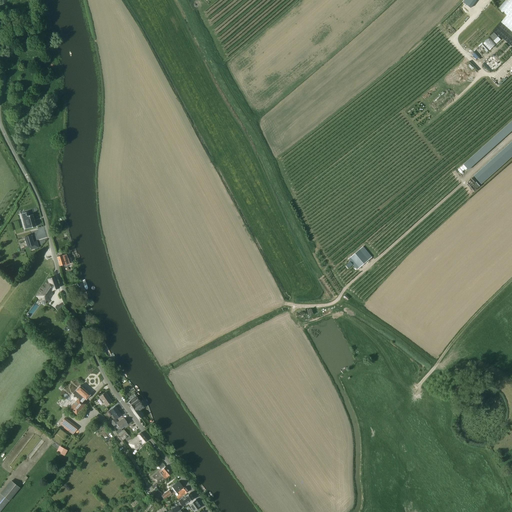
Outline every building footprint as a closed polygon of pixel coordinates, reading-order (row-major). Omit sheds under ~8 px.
[(503,12),(507,15),(501,22),(511,31),(511,0),(510,0),(509,2),(511,3),(503,12)] [(489,36),(496,44),(501,40),(494,32),(489,36)] [(488,37),(482,43),(489,50),(495,45),(488,37)] [(481,57),(483,54),(477,48),(474,50),(481,57)] [(511,120),(463,164),(468,169),(511,130),(511,120)] [(26,221),(28,228),(36,226),(33,214),(29,215),(28,212),(22,214),(24,221),(26,221)] [(31,235),(24,237),(26,241),(28,247),(30,246),(30,247),(31,250),(32,250),(38,247),(37,242),(34,242),(33,243),(31,235)] [(363,246),(348,259),(357,270),(372,257),(363,246)] [(58,257),(57,257),(60,266),(64,265),(69,264),(66,255),(58,257)] [(52,291),(59,288),(55,276),(47,279),(48,280),(38,293),(36,297),(40,300),(42,297),(48,301),(53,293),(52,291)] [(86,404),(84,402),(90,395),(80,386),(76,390),(83,397),(81,400),(79,398),(69,409),(76,415),(86,404)] [(106,406),(112,402),(105,393),(99,397),(106,406)] [(130,408),(139,401),(136,396),(126,403),(130,408)] [(130,408),(134,414),(138,420),(143,417),(139,410),(144,407),(140,402),(130,408)] [(109,410),(116,419),(121,415),(115,406),(109,410)] [(72,433),(73,434),(74,434),(78,428),(65,418),(60,424),(72,433)] [(124,418),(117,423),(116,421),(112,424),(113,427),(117,424),(121,429),(128,424),(124,418)] [(104,438),(109,434),(105,429),(100,432),(104,438)] [(129,436),(124,429),(118,434),(123,440),(129,436)] [(142,444),(147,441),(141,433),(137,436),(138,437),(128,444),(131,448),(134,446),(137,450),(143,445),(142,444)] [(64,456),(68,450),(64,448),(61,446),(60,448),(59,447),(57,451),(64,456)] [(158,484),(171,474),(165,467),(152,477),(158,484)] [(0,511),(20,488),(11,481),(0,493),(0,511)] [(176,492),(183,487),(179,482),(172,487),(176,492)] [(182,496),(188,491),(185,487),(178,493),(179,494),(176,497),(178,499),(182,496)] [(164,500),(171,494),(169,490),(161,496),(164,500)] [(181,504),(178,506),(180,510),(184,508),(183,506),(194,499),(190,493),(179,501),(181,504)] [(193,511),(201,507),(196,500),(189,505),(193,511)]
